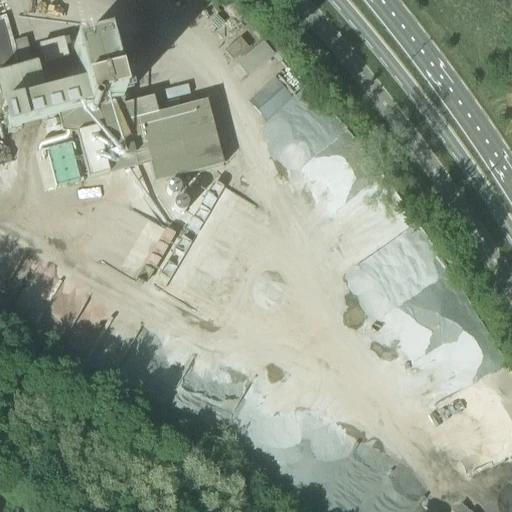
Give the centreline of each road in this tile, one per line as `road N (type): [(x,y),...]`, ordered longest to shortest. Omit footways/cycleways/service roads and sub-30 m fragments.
road 1 (secondary): [(334,0),(443,135),(511,240)]
road 2 (secondary): [(511,180),(381,0)]
